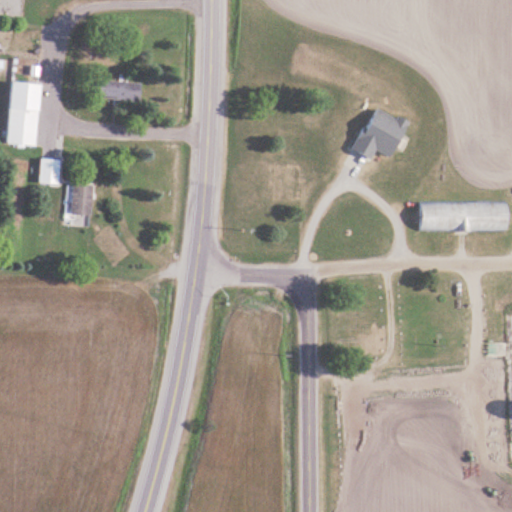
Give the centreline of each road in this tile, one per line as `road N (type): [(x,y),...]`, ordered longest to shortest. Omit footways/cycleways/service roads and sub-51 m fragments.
road 1 (residential): [(511,263),(198,268)]
road 2 (secondary): [(198,268),(213,0)]
road 3 (secondary): [(147,511),(198,268)]
road 4 (residential): [(312,511),(310,266)]
